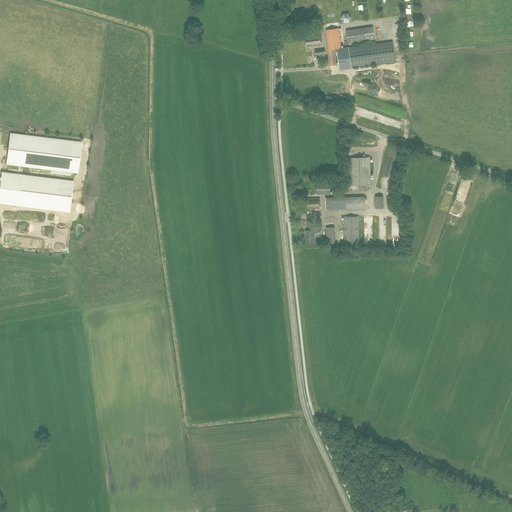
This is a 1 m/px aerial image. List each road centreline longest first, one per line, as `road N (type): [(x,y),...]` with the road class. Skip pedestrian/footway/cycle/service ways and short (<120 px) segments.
road 1 (tertiary): [(272,100),(302,395),(350,511)]
road 2 (unclassified): [(511,179),(272,100)]
